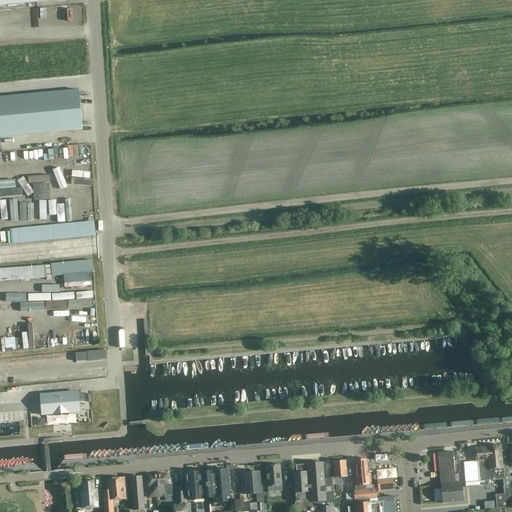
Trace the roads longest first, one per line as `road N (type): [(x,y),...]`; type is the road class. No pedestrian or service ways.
road 1 (residential): [(25,477),(404,445)]
road 2 (unclassified): [(115,371),(91,0)]
